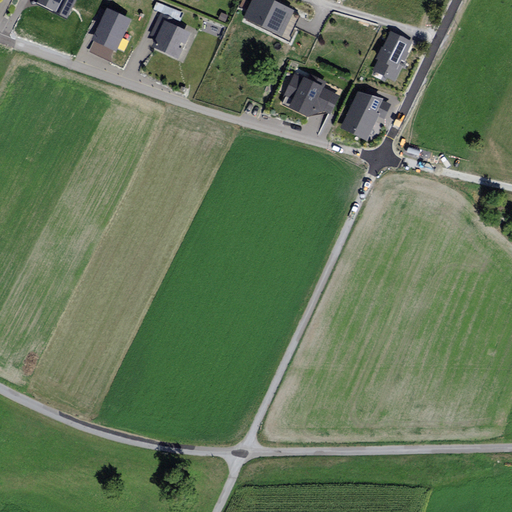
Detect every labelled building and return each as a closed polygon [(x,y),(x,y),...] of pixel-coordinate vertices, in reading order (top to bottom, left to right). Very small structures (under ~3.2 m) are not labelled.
[(37,0),(37,1),(68,16),(75,0),(37,0)] [(252,0),(243,19),(288,41),(301,15),(270,0),(252,0)] [(132,20),(108,8),(92,41),(117,52),(132,20)] [(176,21),(159,14),(149,37),(155,40),(152,47),(180,60),(192,34),(174,26),(176,21)] [(414,43),(390,31),(373,71),(395,83),(414,43)] [(330,117),(340,96),(324,88),(326,83),(310,74),(308,80),(295,74),(283,97),(292,101),(289,108),(308,118),(324,115),(330,117)] [(340,129),(367,142),(379,117),(384,120),(391,105),(383,100),(358,92),(340,129)]
